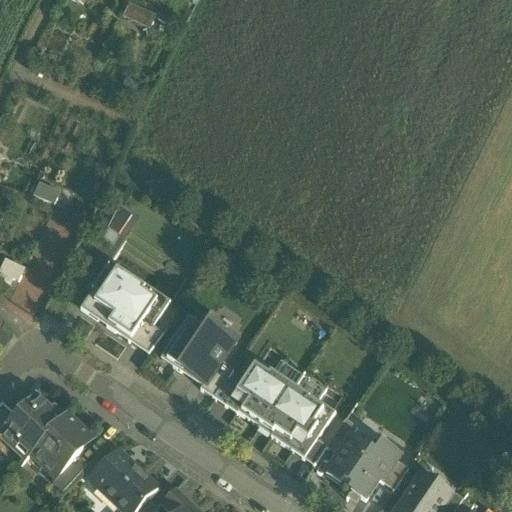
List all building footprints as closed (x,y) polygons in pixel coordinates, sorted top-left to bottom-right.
[(86,0),(68,0),(67,2),(82,10),(86,0)] [(155,20),(130,7),(123,21),(149,34),(155,20)] [(60,196),(39,186),(33,199),(54,209),(60,196)] [(112,210),(101,241),(115,246),(127,215),(112,210)] [(24,273),(5,264),(0,274),(0,276),(18,285),(24,273)] [(170,306),(109,264),(91,290),(94,292),(80,312),(129,345),(143,324),(153,331),(170,306)] [(207,334),(188,322),(161,362),(202,390),(204,387),(205,388),(220,366),(235,344),(229,340),(231,337),(225,333),(223,336),(211,327),(207,334)] [(153,331),(143,324),(129,345),(149,359),(163,338),(153,331)] [(335,417),(255,363),(240,386),(253,395),(238,417),(259,431),(258,432),(292,455),(308,432),(320,440),(335,417)] [(233,375),(220,366),(205,388),(204,387),(202,390),(200,393),(214,403),(227,384),(233,375)] [(237,390),(227,384),(214,403),(237,418),(238,417),(253,395),(240,386),(237,390)] [(27,414),(25,412),(16,421),(0,438),(0,440),(15,454),(19,450),(30,459),(63,424),(65,422),(59,415),(53,421),(48,416),(50,413),(38,402),(27,414)] [(2,408),(0,410),(0,438),(16,421),(2,408)] [(63,424),(30,459),(44,473),(49,468),(60,478),(55,483),(56,484),(56,485),(78,462),(83,456),(81,454),(91,443),(79,431),(75,435),(63,424)] [(327,451),(326,452),(338,460),(350,442),(357,432),(345,424),(327,451)] [(320,440),(308,432),(292,455),(314,470),(326,452),(327,451),(317,444),(320,440)] [(350,442),(338,460),(325,478),(340,488),(344,483),(354,490),(350,495),(365,505),(379,485),(380,483),(383,486),(396,466),(400,461),(373,443),(366,453),(350,442)] [(118,455),(90,485),(118,511),(140,511),(145,507),(158,493),(118,455)] [(78,462),(56,485),(56,484),(53,487),(62,496),(87,470),(78,462)] [(396,466),(383,486),(380,483),(379,485),(393,495),(408,474),(396,466)] [(421,479),(398,511),(441,511),(451,499),(450,498),(421,479)] [(175,493),(159,510),(161,511),(181,511),(183,510),(184,511),(188,506),(175,493)] [(451,499),(441,511),(457,511),(463,504),(452,496),(450,498),(451,499)]
